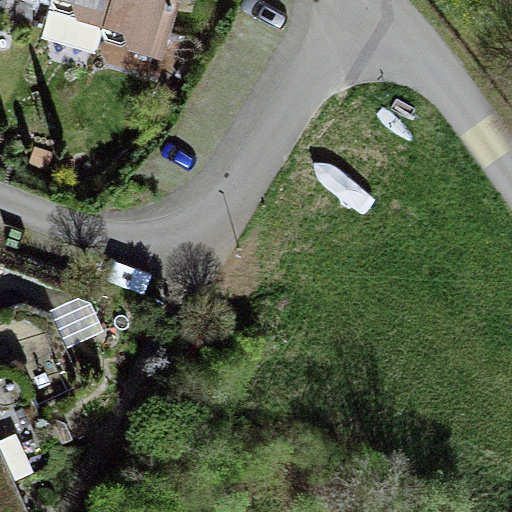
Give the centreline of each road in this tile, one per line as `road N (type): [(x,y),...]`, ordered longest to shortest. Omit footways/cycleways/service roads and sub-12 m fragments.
road 1 (residential): [(379,12),(199,239),(181,251),(124,257),(0,212)]
road 2 (residential): [(379,12),(511,197)]
